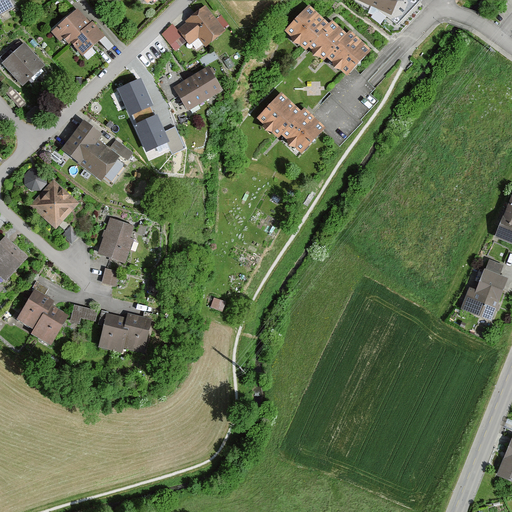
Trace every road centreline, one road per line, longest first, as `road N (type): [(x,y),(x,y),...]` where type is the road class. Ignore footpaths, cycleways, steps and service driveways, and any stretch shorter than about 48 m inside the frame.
road 1 (track): [(55,511),(201,467),(217,455),(233,423),(232,362),(242,321),(405,56)]
road 2 (residential): [(330,120),(435,12),(469,17),(511,46)]
road 3 (residential): [(35,141),(182,0)]
road 4 (tertiary): [(457,511),(511,377)]
road 5 (residential): [(110,292),(86,285),(0,204)]
